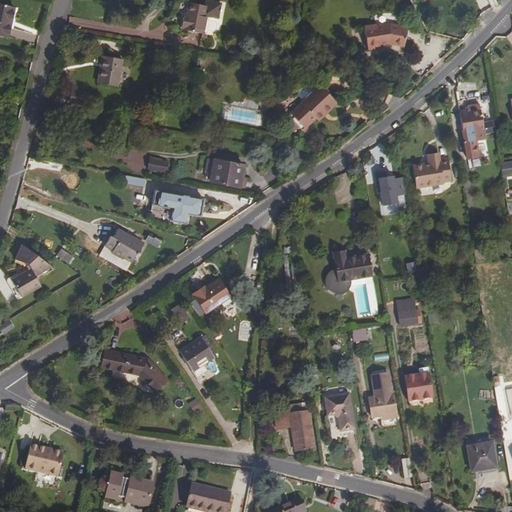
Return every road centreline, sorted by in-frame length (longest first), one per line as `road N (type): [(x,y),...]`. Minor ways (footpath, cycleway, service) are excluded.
road 1 (residential): [(0,384),(327,165),(425,91),(511,2)]
road 2 (residential): [(0,384),(114,439),(327,477),(440,511)]
road 3 (residential): [(0,221),(61,0)]
